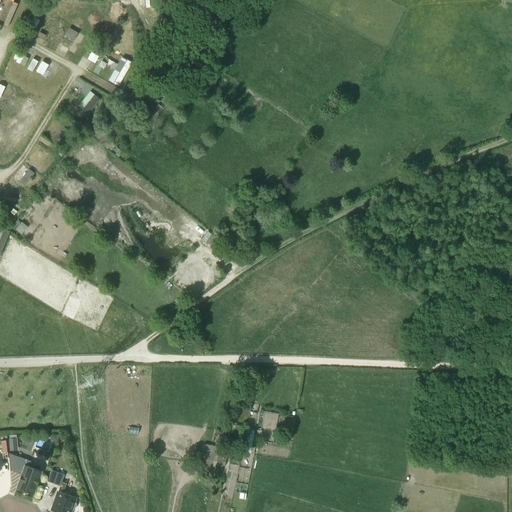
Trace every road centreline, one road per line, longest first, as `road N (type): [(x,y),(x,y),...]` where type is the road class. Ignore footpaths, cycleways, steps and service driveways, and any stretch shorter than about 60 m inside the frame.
road 1 (track): [(127,358),(256,257),(511,137)]
road 2 (track): [(511,368),(127,358)]
road 3 (track): [(9,32),(131,100)]
road 4 (track): [(74,68),(7,175),(0,173)]
